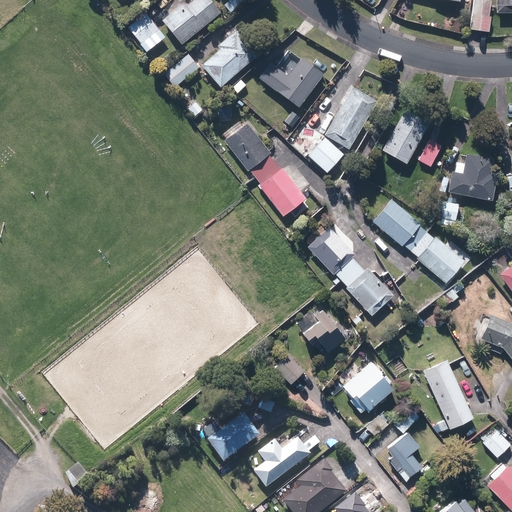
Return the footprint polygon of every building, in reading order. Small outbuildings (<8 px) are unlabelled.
[(162,21),(181,44),(221,13),(210,0),(194,0),(186,7),(184,4),(162,21)] [(473,0),(470,29),(488,32),(490,17),(488,17),(490,1),(480,0),(473,0)] [(511,0),(495,0),(495,14),(511,13),(511,0)] [(146,39),(153,47),(165,37),(146,13),(127,27),(140,43),(146,39)] [(199,63),(218,84),(255,53),(234,28),(215,44),(218,47),(199,63)] [(161,72),(173,86),(196,67),(185,53),(161,72)] [(268,62),(258,75),(296,103),(320,71),(299,56),(296,60),(285,75),(273,65),(268,62)] [(322,133),(346,147),(374,100),(350,85),(322,133)] [(233,104),(219,104),(219,115),(233,114),(233,104)] [(380,148),(404,162),(427,121),(403,108),(380,148)] [(245,123),(223,140),(245,167),(266,151),(245,123)] [(306,154),(325,171),(341,153),(322,136),(306,154)] [(417,159),(428,165),(439,144),(428,138),(417,159)] [(453,172),(449,191),(490,198),(494,174),(487,172),(489,158),(465,153),(461,173),(453,172)] [(280,169),(260,185),(280,213),(302,196),(280,169)] [(408,249),(424,230),(416,224),(418,222),(389,198),(370,220),(399,245),(401,243),(408,249)] [(437,222),(453,225),(457,203),(433,198),(430,209),(435,210),(434,215),(438,216),(437,222)] [(501,223),(506,240),(511,235),(511,228),(510,220),(501,223)] [(332,227),(311,246),(343,280),(361,264),(354,257),(357,254),(332,227)] [(424,230),(408,249),(416,256),(415,257),(444,281),(462,259),(433,235),(432,237),(424,230)] [(511,261),(500,271),(511,287),(511,261)] [(367,271),(361,264),(343,280),(375,315),(396,295),(370,268),(367,271)] [(438,296),(444,304),(458,295),(457,294),(464,289),(459,283),(452,288),(451,285),(443,291),(444,292),(438,296)] [(318,343),(326,351),(343,338),(320,309),(313,315),(309,310),(295,321),(301,329),(299,331),(308,342),(310,341),(314,346),(318,343)] [(511,322),(488,313),(477,337),(500,346),(511,361),(511,322)] [(355,321),(360,327),(365,322),(360,316),(355,321)] [(273,366),(289,383),(302,370),(286,353),(273,366)] [(436,423),(439,429),(446,426),(447,427),(470,416),(444,358),(420,369),(443,419),(436,423)] [(368,362),(341,384),(351,396),(347,399),(358,411),(364,406),(366,408),(390,387),(368,362)] [(234,400),(238,410),(250,406),(246,396),(234,400)] [(255,407),(269,412),(272,402),(259,397),(255,407)] [(391,422),(401,432),(417,415),(407,405),(391,422)] [(204,439),(221,461),(256,434),(240,412),(204,439)] [(364,425),(374,435),(386,423),(377,413),(364,425)] [(496,430),(494,428),(480,441),(495,457),(509,443),(502,437),(496,430)] [(404,432),(385,448),(391,454),(386,458),(395,469),(399,465),(407,475),(418,466),(407,452),(415,445),(404,432)] [(251,470),(263,487),(308,453),(306,451),(318,442),(313,435),(301,444),(295,437),(279,449),(271,439),(255,452),(262,461),(251,470)] [(280,500),(290,511),(317,511),(344,490),(328,471),(330,469),(321,458),(294,480),(298,485),(280,500)] [(89,473),(78,460),(63,473),(74,486),(89,473)] [(503,464),(486,480),(511,506),(511,471),(509,468),(504,463),(503,464)] [(245,495),(251,501),(258,495),(252,489),(245,495)] [(452,499),(436,511),(462,511),(454,502),(452,499)]
